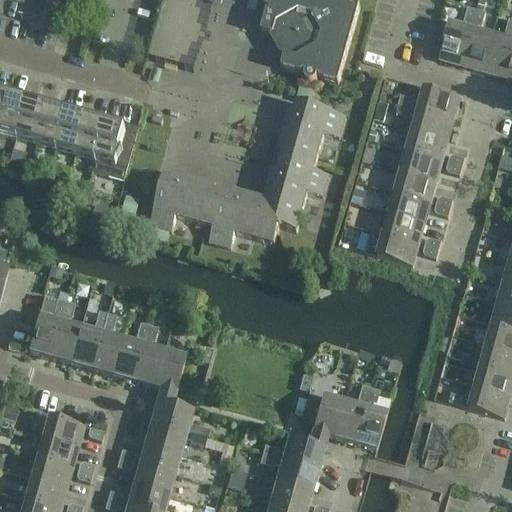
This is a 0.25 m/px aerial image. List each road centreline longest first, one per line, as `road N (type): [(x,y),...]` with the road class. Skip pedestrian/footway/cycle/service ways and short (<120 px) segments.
road 1 (residential): [(0,369),(108,398),(120,422),(93,511)]
road 2 (residential): [(445,278),(489,107)]
